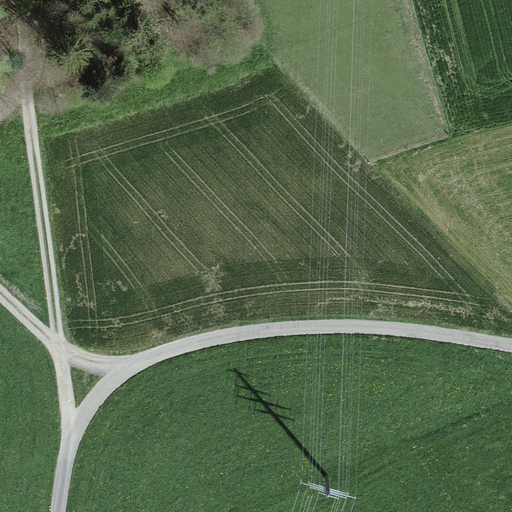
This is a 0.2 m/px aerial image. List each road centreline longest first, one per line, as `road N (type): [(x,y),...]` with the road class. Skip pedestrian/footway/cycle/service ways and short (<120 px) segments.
road 1 (track): [(0,292),(58,347),(17,0)]
road 2 (unclassified): [(511,345),(415,330),(304,327),(216,339),(132,367)]
road 3 (unclassified): [(132,367),(81,361),(58,347),(70,435)]
